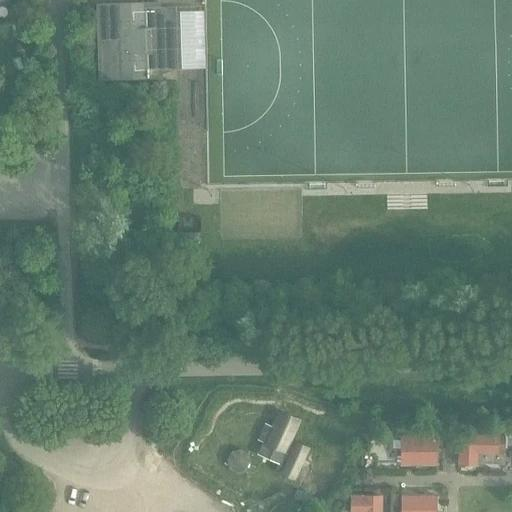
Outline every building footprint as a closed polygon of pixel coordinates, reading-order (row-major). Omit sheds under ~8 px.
[(159,8),(159,3),(117,4),(118,35),(98,35),(99,79),(161,77),(161,72),(177,67),(175,12),(159,8)] [(263,442),(258,454),(278,463),(275,470),(292,478),(306,447),(288,439),(297,421),(278,412),(271,427),(265,425),(258,439),(263,442)] [(457,433),(456,466),(477,466),(477,454),(497,455),(498,435),(457,433)] [(399,466),(436,466),(436,436),(399,436),(399,466)] [(252,459),(237,446),(226,459),(241,472),(252,459)] [(314,493),(293,483),(289,491),(310,502),(314,493)] [(399,511),(435,511),(436,494),(399,494),(399,511)] [(381,511),(382,495),(349,495),(349,511),(381,511)]
